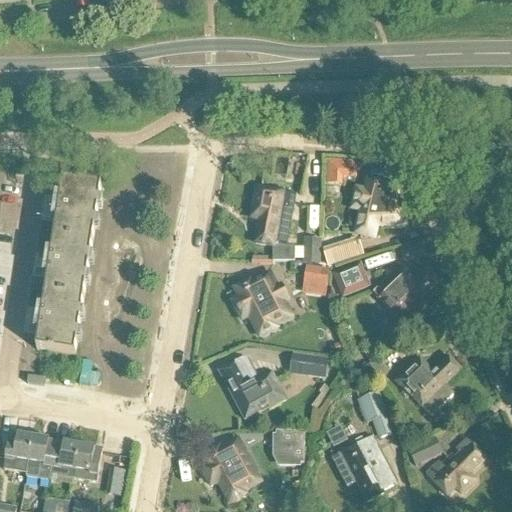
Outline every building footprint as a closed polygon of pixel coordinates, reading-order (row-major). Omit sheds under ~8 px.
[(58,217),(55,240),(93,246),(102,189),(64,183),(60,207),(56,206),(54,216),(58,217)] [(366,194),(357,192),(353,211),(361,213),(356,236),(374,241),(377,229),(405,228),(404,191),(368,183),(366,194)] [(284,196),(257,191),(252,221),(260,223),(256,246),(273,249),(273,264),(295,264),(295,249),(287,249),(296,198),(284,195),(284,196)] [(50,273),(46,296),(85,302),(93,246),(55,240),(51,263),(47,262),(45,272),(50,273)] [(303,267),(322,268),(322,243),(304,242),(303,267)] [(339,247),(323,252),(324,257),(327,267),(328,270),(345,265),(339,247)] [(333,278),(343,302),(371,290),(361,266),(333,278)] [(373,297),(378,302),(399,323),(407,316),(413,322),(427,308),(421,302),(438,286),(425,273),(415,283),(402,270),(373,297)] [(327,286),(329,274),(306,271),(305,284),(327,286)] [(236,291),(241,301),(234,305),(243,323),(250,319),(261,339),(277,331),(275,327),(292,319),(270,278),(254,286),(252,283),(236,291)] [(338,308),(331,292),(330,292),(331,311),(338,308)] [(85,302),(46,296),(42,319),(38,318),(36,328),(41,329),(37,353),(76,359),(85,302)] [(308,381),(326,383),(329,362),(293,357),(290,373),(309,375),(308,381)] [(402,389),(431,419),(454,398),(445,389),(462,373),(449,360),(434,375),(421,362),(409,374),(398,385),(402,389)] [(220,375),(246,423),(270,411),(271,412),(288,403),(275,380),(262,387),(248,363),(243,362),(220,375)] [(385,377),(378,365),(365,372),(372,384),(385,377)] [(358,404),(367,428),(373,426),(379,443),(396,437),(381,396),(358,404)] [(304,467),(305,436),(277,436),(277,439),(274,439),(273,461),(278,470),(301,470),(301,467),(304,467)] [(4,473),(27,477),(34,441),(10,437),(10,439),(4,473)] [(50,485),(51,478),(57,445),(34,441),(27,477),(27,481),(50,485)] [(409,455),(416,469),(443,456),(435,441),(409,455)] [(396,486),(380,455),(376,457),(369,443),(357,449),(357,450),(342,458),(332,463),(347,491),(357,485),(368,505),(383,497),(382,494),(396,486)] [(261,485),(238,444),(222,453),(220,450),(204,459),(210,469),(202,473),(211,489),(219,485),(230,506),(246,497),(245,494),(261,485)] [(51,478),(74,483),(80,449),(57,445),(51,478)] [(426,478),(447,499),(456,491),(462,497),(475,484),(469,478),(486,462),(470,445),(459,456),(463,459),(448,474),(440,465),(426,478)] [(80,449),(74,483),(97,486),(103,455),(103,453),(80,449)] [(115,468),(112,493),(125,495),(129,470),(115,468)]
